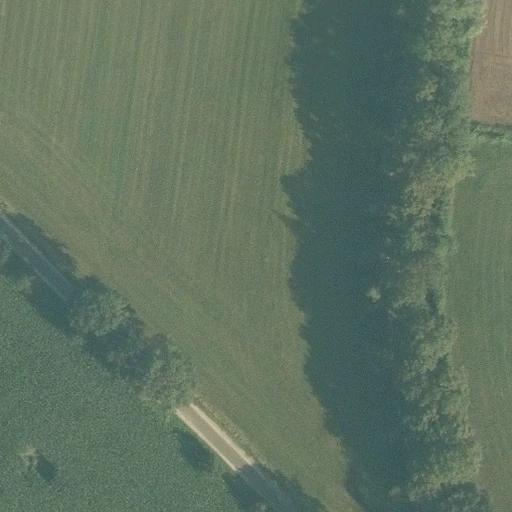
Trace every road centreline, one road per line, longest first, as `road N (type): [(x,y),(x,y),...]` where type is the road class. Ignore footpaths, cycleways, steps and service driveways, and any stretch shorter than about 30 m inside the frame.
road 1 (unclassified): [(433,511),(403,390),(396,288),(423,0)]
road 2 (unclassified): [(283,511),(0,231)]
